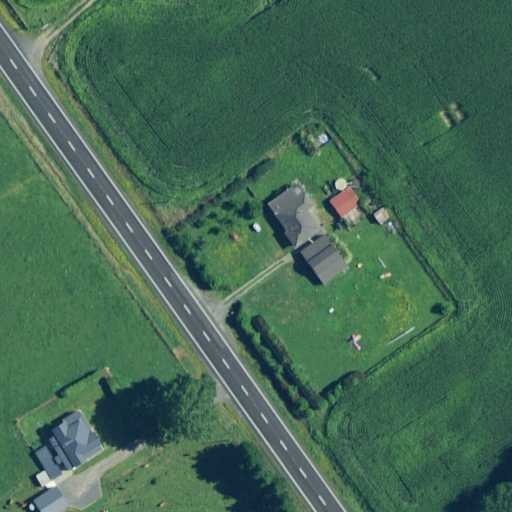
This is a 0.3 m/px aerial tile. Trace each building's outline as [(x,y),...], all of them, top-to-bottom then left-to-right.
[(315,204),(300,181),(268,203),(287,230),(284,232),(295,248),(323,228),(309,208),(315,204)] [(361,204),(348,187),(330,202),(343,218),(361,204)] [(391,216),(383,207),(373,215),(380,224),(391,216)] [(350,226),(344,217),(335,224),(341,233),(350,226)] [(348,268),(325,235),(301,252),(325,285),(348,268)] [(104,450),(80,412),(52,430),(59,439),(36,454),(46,469),(36,476),(43,486),(67,471),(68,473),(104,450)]
